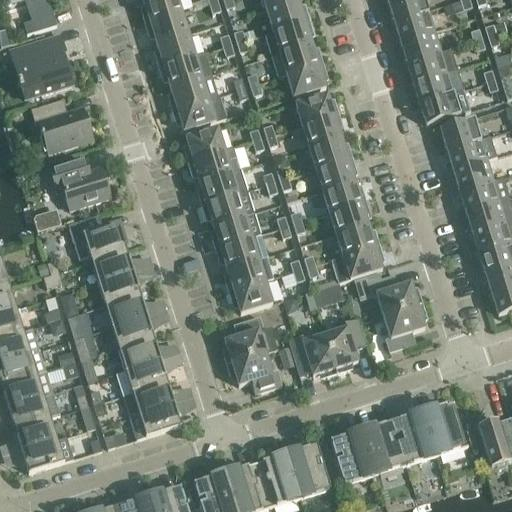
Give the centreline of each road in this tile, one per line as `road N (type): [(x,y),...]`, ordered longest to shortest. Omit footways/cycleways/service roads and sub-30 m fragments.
road 1 (residential): [(223,440),(89,0)]
road 2 (residential): [(467,365),(351,0)]
road 3 (residential): [(467,365),(223,440)]
road 4 (residential): [(223,440),(0,504)]
